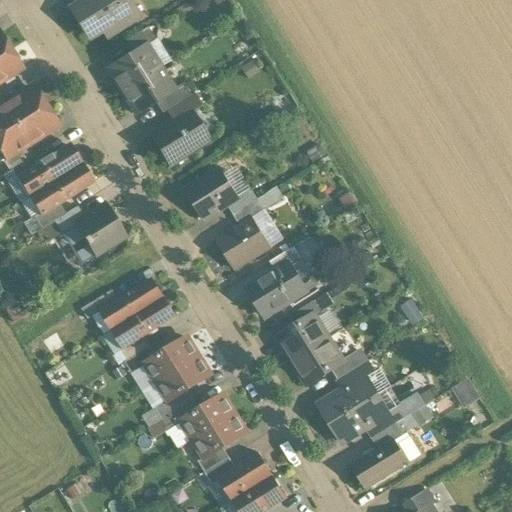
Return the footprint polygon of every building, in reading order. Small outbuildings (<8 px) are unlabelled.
[(89,0),(73,10),(80,23),(83,21),(92,36),(103,29),(109,38),(126,28),(120,19),(132,11),(125,0),(89,0)] [(147,29),(126,42),(133,52),(144,46),(145,47),(154,41),(147,29)] [(133,52),(107,68),(117,84),(119,83),(124,90),(159,69),(145,47),(144,46),(133,52)] [(8,53),(0,57),(0,83),(19,71),(8,53)] [(159,69),(124,90),(129,100),(128,101),(138,117),(157,105),(174,94),(173,92),(159,69)] [(183,86),(173,92),(174,94),(157,105),(162,114),(165,112),(189,97),(183,86)] [(0,109),(0,135),(43,108),(32,90),(0,109)] [(201,108),(192,95),(189,97),(165,112),(172,123),(188,112),(190,115),(201,108)] [(43,108),(0,135),(0,145),(7,156),(8,157),(23,148),(55,128),(43,108)] [(172,123),(150,137),(170,167),(181,160),(184,161),(194,155),(194,151),(190,145),(203,136),(190,115),(188,112),(172,123)] [(190,145),(194,151),(208,143),(203,136),(190,145)] [(35,167),(20,177),(20,179),(31,196),(79,166),(68,147),(35,167)] [(23,148),(8,157),(7,156),(1,160),(7,171),(29,157),(23,148)] [(29,157),(7,171),(15,182),(20,179),(20,177),(35,167),(29,157)] [(79,166),(31,196),(42,213),(43,215),(59,205),(91,185),(79,166)] [(222,172),(186,194),(204,221),(228,206),(239,199),(239,198),(222,172)] [(251,191),(239,198),(239,199),(228,206),(233,215),(257,200),(251,191)] [(257,200),(233,215),(241,227),(252,220),(265,212),(257,200)] [(59,205),(43,215),(42,213),(36,217),(43,229),(54,222),(65,215),(59,205)] [(83,218),(75,223),(76,225),(85,239),(83,240),(87,246),(89,245),(96,257),(125,239),(104,206),(83,218)] [(65,215),(54,222),(61,234),(76,225),(75,223),(83,218),(77,208),(65,215)] [(241,227),(217,242),(235,270),(271,249),(252,220),(241,227)] [(295,248),(271,263),(278,274),(292,265),(292,266),(302,260),(295,248)] [(278,274),(248,291),(264,318),(318,286),(312,275),(302,281),(292,266),(292,265),(278,274)] [(118,303),(104,311),(104,313),(115,330),(163,300),(151,282),(118,303)] [(111,292),(92,304),(100,316),(104,313),(104,311),(118,303),(111,292)] [(325,295),(296,313),(304,325),(315,318),(316,318),(333,308),(325,295)] [(163,300),(115,330),(126,347),(127,349),(141,340),(175,320),(163,300)] [(304,325),(279,339),(293,362),(329,340),(316,318),(315,318),(304,325)] [(154,360),(146,365),(147,366),(158,383),(199,358),(187,339),(154,360)] [(141,340),(127,349),(126,347),(121,350),(128,362),(147,350),(141,340)] [(329,340),(293,362),(307,386),(331,371),(343,364),(343,363),(329,340)] [(128,362),(125,364),(133,375),(147,366),(146,365),(154,360),(147,350),(128,362)] [(359,353),(343,363),(343,364),(331,371),(337,381),(338,381),(365,364),(359,353)] [(199,358),(158,383),(169,401),(170,403),(186,392),(211,377),(199,358)] [(365,364),(338,381),(344,391),(364,378),(365,379),(376,372),(369,361),(365,364)] [(461,407),(479,397),(467,376),(449,387),(461,407)] [(344,391),(319,407),(331,426),(376,397),(365,379),(364,378),(344,391)] [(186,392),(170,403),(169,401),(157,409),(163,420),(192,402),(186,392)] [(199,412),(182,422),(182,423),(194,441),(234,416),(222,397),(199,412)] [(376,397),(331,426),(343,445),(368,429),(388,416),(387,415),(376,397)] [(192,402),(163,420),(170,431),(182,423),(182,422),(199,412),(192,402)] [(398,409),(387,415),(388,416),(368,429),(374,439),(397,425),(405,419),(398,409)] [(234,416),(194,441),(205,459),(205,460),(222,449),(245,435),(234,416)] [(374,439),(372,440),(378,450),(391,443),(403,436),(397,425),(374,439)] [(378,450),(355,465),(369,488),(405,466),(391,443),(378,450)] [(222,449),(205,460),(205,459),(198,464),(205,474),(228,460),(222,449)] [(234,469),(219,479),(220,481),(233,502),(273,477),(258,454),(234,469)] [(234,469),(228,460),(205,474),(212,486),(220,481),(219,479),(234,469)] [(273,477),(233,502),(239,511),(269,511),(288,500),(273,477)] [(426,492),(402,507),(405,511),(422,511),(424,511),(425,511),(434,505),(426,492)]
